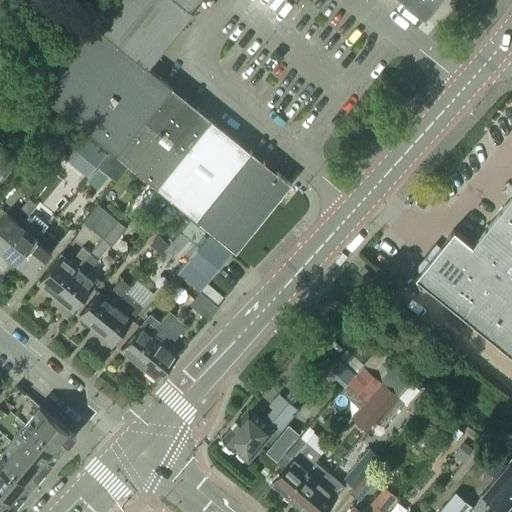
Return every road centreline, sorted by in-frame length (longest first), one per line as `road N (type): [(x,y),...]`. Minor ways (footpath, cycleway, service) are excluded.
road 1 (tertiary): [(135,447),(355,207)]
road 2 (unclassified): [(234,0),(189,57),(355,207)]
road 3 (residential): [(0,337),(135,447)]
road 4 (tertiary): [(355,207),(464,88)]
road 5 (unclassified): [(464,88),(354,0)]
